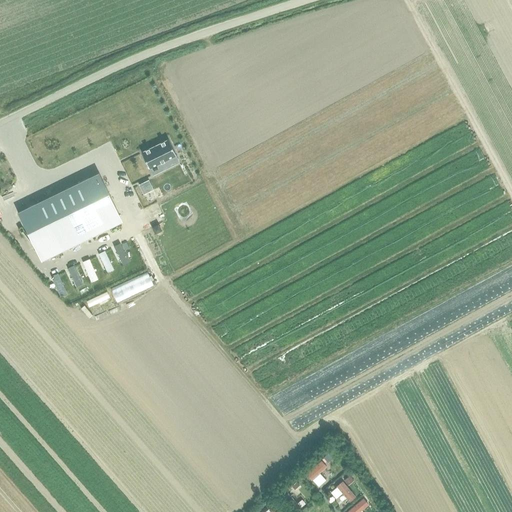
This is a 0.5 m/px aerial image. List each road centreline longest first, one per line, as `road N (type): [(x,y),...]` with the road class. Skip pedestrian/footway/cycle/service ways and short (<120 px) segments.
road 1 (unclassified): [(305,0),(164,48),(0,127)]
road 2 (track): [(405,0),(511,197)]
